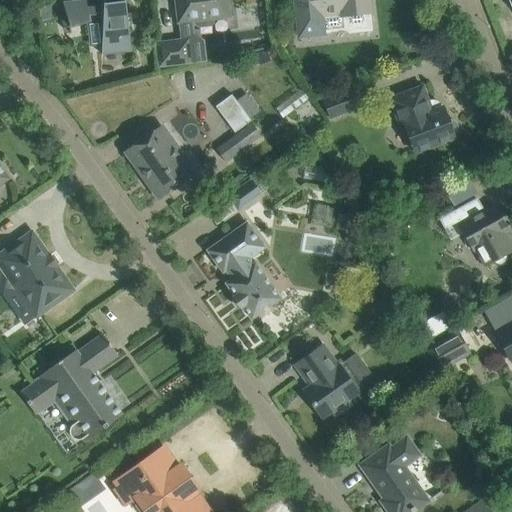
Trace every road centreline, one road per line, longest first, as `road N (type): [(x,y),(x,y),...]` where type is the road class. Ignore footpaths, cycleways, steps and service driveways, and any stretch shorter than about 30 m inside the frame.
road 1 (residential): [(333,511),(0,52)]
road 2 (residential): [(511,119),(466,0)]
